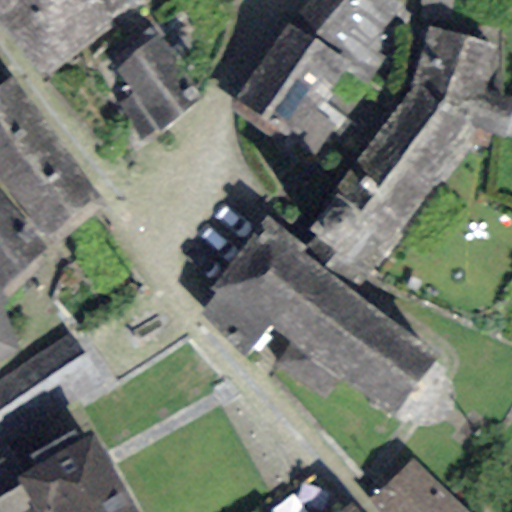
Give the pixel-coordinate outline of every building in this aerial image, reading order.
[(0,0),(0,22),(42,78),(116,25),(110,21),(93,0),(0,0)] [(93,0),(110,21),(138,0),(93,0)] [(402,7),(392,0),(309,0),(287,21),(349,62),(343,70),(363,84),(386,52),(372,41),(402,7)] [(349,62),(287,21),(229,109),(271,137),(275,131),(313,156),(335,124),(316,111),(343,70),(349,62)] [(318,221),(299,245),(356,290),(473,125),(504,132),(511,100),(511,98),(481,92),(495,44),(429,27),(407,97),(340,189),(372,211),(350,243),(318,221)] [(198,102),(152,38),(108,69),(131,100),(117,110),(140,143),(198,102)] [(15,82),(0,92),(0,163),(43,224),(92,190),(15,82)] [(372,211),(340,189),(318,221),(350,243),(372,211)] [(0,194),(0,286),(3,290),(46,248),(0,194)] [(322,398),(336,377),(384,316),(356,290),(299,245),(267,219),(211,287),(217,292),(198,316),(246,354),(270,324),(292,342),(276,361),(322,398)] [(0,286),(0,358),(19,350),(0,306),(0,303),(7,301),(3,290),(0,286)] [(437,357),(384,316),(336,377),(390,418),(437,357)] [(0,453),(101,382),(67,333),(0,380),(0,453)] [(137,511),(91,433),(80,439),(74,429),(29,456),(35,466),(14,479),(33,511),(137,511)] [(379,511),(467,511),(412,459),(369,500),(379,511)]
